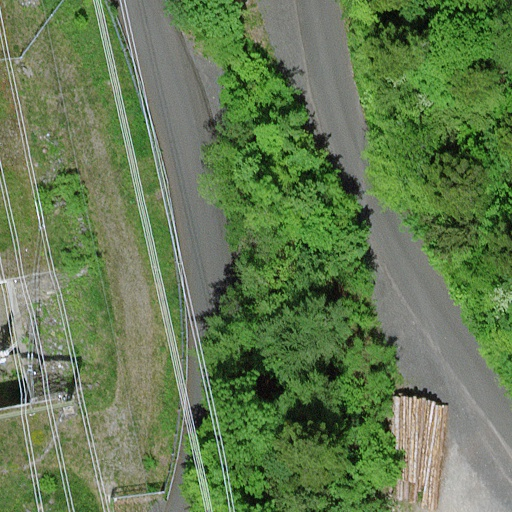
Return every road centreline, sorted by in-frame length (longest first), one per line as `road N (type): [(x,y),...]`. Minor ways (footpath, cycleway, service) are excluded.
road 1 (unclassified): [(182,511),(207,367),(208,234),(181,115),(137,0)]
road 2 (unclassified): [(316,0),(334,88),(378,201),(511,401)]
